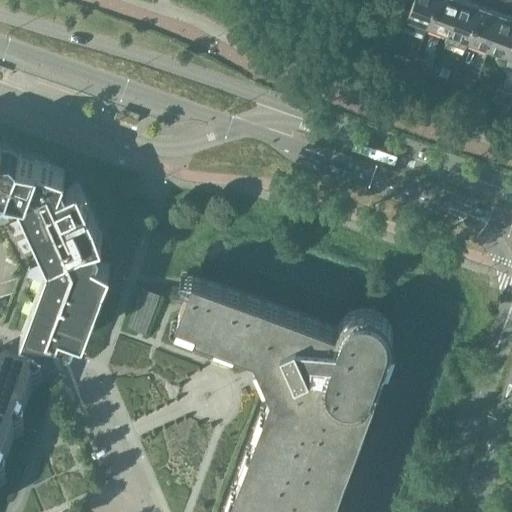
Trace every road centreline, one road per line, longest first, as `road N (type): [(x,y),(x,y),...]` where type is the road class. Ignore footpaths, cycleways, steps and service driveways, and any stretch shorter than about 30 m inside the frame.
road 1 (tertiary): [(511,184),(0,15)]
road 2 (tertiary): [(0,44),(464,208)]
road 3 (residential): [(147,511),(94,377),(0,340)]
road 4 (tertiary): [(511,299),(433,511)]
road 5 (tertiary): [(468,511),(511,389)]
